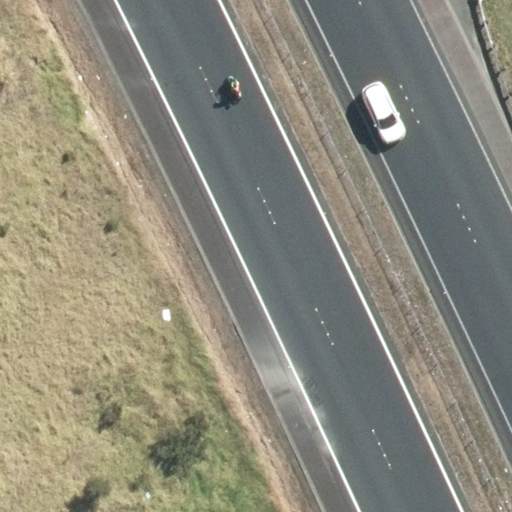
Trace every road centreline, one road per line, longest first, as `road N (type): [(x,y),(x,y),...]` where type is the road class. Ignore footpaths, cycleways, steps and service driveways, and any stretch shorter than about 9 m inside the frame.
road 1 (motorway): [(405,511),(167,0)]
road 2 (motorway): [(363,0),(511,322)]
